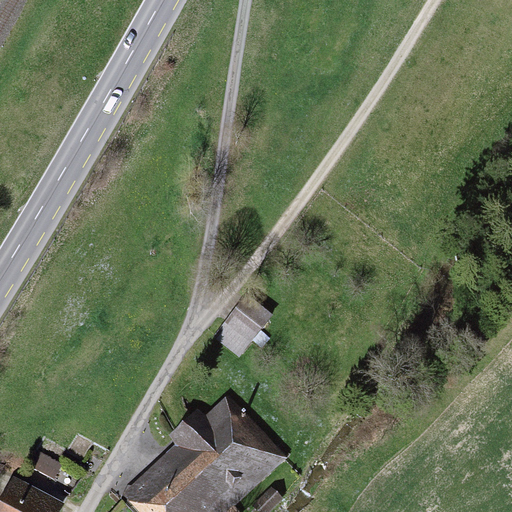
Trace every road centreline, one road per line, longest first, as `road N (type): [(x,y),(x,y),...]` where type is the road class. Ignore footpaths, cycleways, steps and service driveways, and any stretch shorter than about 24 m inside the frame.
road 1 (track): [(245,0),(190,336)]
road 2 (primary): [(0,280),(159,0)]
